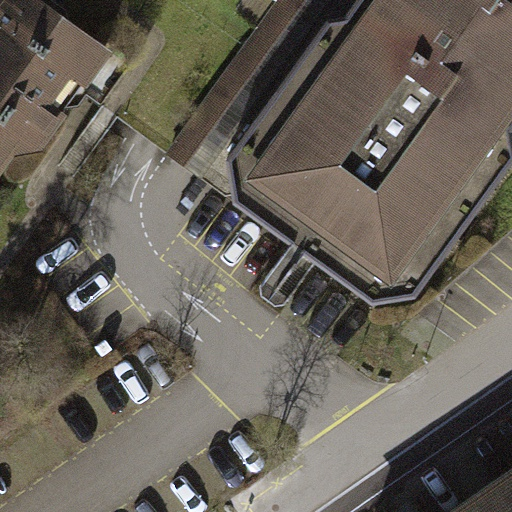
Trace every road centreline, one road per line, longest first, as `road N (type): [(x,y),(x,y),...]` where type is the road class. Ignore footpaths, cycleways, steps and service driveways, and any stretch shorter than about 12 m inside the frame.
road 1 (residential): [(370,439),(137,245),(123,223)]
road 2 (residential): [(511,343),(370,439)]
